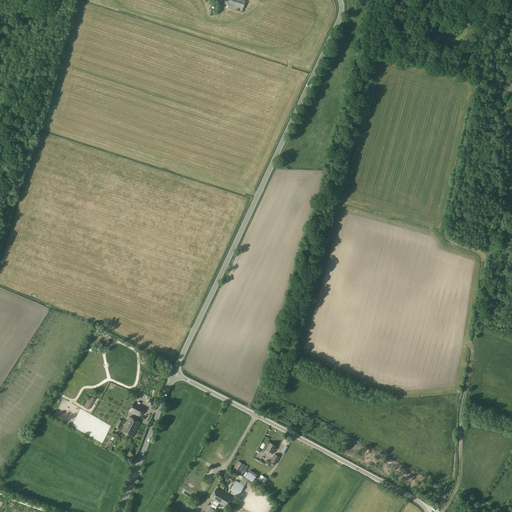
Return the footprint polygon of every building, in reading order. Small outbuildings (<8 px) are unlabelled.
[(242,13),(246,1),(241,0),(224,0),(223,3),(228,5),(227,8),(242,13)] [(88,410),(94,399),(90,397),(84,407),(88,410)] [(140,416),(144,408),(134,403),(130,411),(140,416)] [(132,437),(139,424),(140,422),(130,417),(122,432),(132,437)] [(272,453),(276,446),(270,443),(266,450),(272,453)] [(276,464),(279,457),(275,454),(271,461),(276,464)] [(240,474),(245,465),(238,461),(233,469),(240,474)] [(239,495),(248,479),(244,477),(240,482),(237,480),(231,490),(239,495)] [(263,488),(268,479),(264,477),(259,485),(263,488)] [(232,498),(216,489),(211,499),(227,507),(232,498)]
